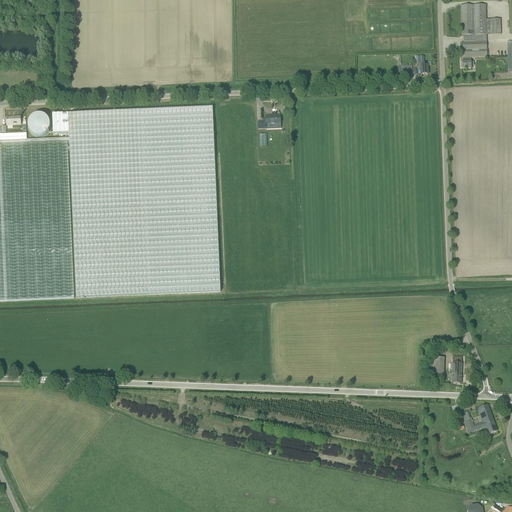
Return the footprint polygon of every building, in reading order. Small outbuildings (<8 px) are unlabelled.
[(486,6),(461,7),(461,29),(486,28),(501,27),(500,20),(486,20),(486,6)] [(462,63),(462,70),(471,69),(471,66),(474,66),(474,62),(470,62),(470,58),(487,58),(486,36),(501,35),(501,27),(486,28),(461,29),(461,37),(463,36),(463,38),(463,44),(462,44),(462,59),(463,59),(463,63),(462,63)] [(425,66),(424,63),(418,63),(418,68),(420,68),(421,75),(428,75),(428,66),(425,66)] [(415,70),(408,70),(408,67),(402,67),(402,70),(402,72),(402,76),(416,76),(416,71),(415,70)] [(70,139),(67,139),(67,142),(70,142),(76,299),(221,293),(213,108),(68,114),(68,115),(53,116),(54,134),(69,134),(70,139)] [(281,129),(281,126),(280,117),(274,117),(273,116),(265,117),(266,122),(258,122),(258,130),(281,129)] [(21,126),(21,118),(21,117),(13,118),(7,119),(7,127),(21,126)] [(0,301),(74,299),(67,142),(67,139),(26,140),(26,134),(0,135),(0,301)] [(462,364),(462,358),(453,358),(452,384),(461,385),(462,364)] [(497,432),(487,406),(477,409),(483,424),(473,427),(471,421),(465,424),(469,433),(481,429),(486,427),(489,435),(497,432)] [(447,511),(461,511),(461,506),(457,506),(457,503),(448,503),(447,511)]
